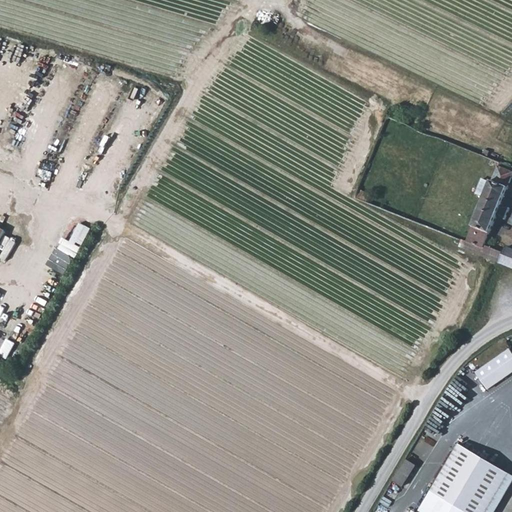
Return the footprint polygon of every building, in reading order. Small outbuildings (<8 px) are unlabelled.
[(463,239),(460,246),(511,265),(511,247),(509,247),(507,253),(487,246),(498,217),(505,219),(510,207),(503,204),(511,179),(511,171),(511,166),(511,163),(508,162),(505,164),(501,162),(468,241),(463,239)] [(360,190),(357,198),(367,201),(371,194),(360,190)] [(511,367),(511,347),(487,361),(478,366),(487,383),(511,367)] [(433,486),(475,511),(484,511),(510,470),(462,440),(433,486)] [(408,453),(396,474),(399,476),(405,479),(418,458),(408,453)] [(396,493),(405,479),(399,476),(390,490),(396,493)]
